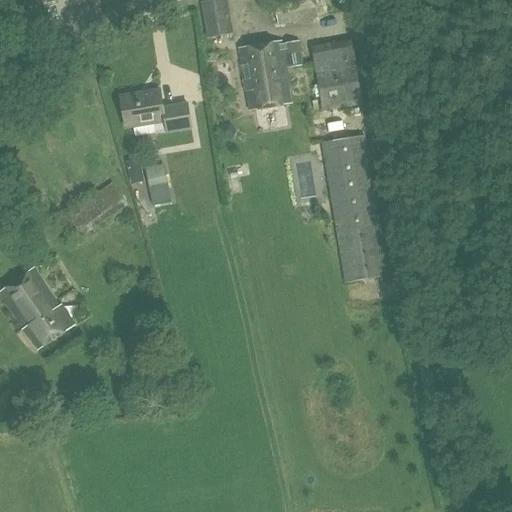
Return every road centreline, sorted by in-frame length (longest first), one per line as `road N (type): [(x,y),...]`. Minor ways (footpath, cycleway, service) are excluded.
road 1 (residential): [(454,511),(356,0)]
road 2 (unclassified): [(0,96),(155,0)]
